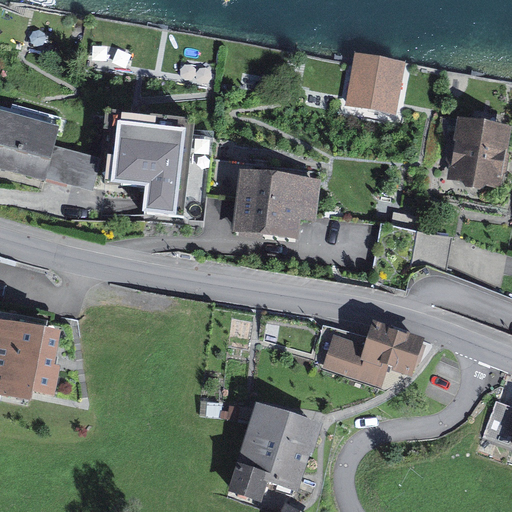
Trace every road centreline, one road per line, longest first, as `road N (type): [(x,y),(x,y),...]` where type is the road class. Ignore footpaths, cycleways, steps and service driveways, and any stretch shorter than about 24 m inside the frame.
road 1 (unclassified): [(482,347),(357,307),(0,240)]
road 2 (residential): [(353,511),(344,481),(351,449),(455,410),(482,347)]
